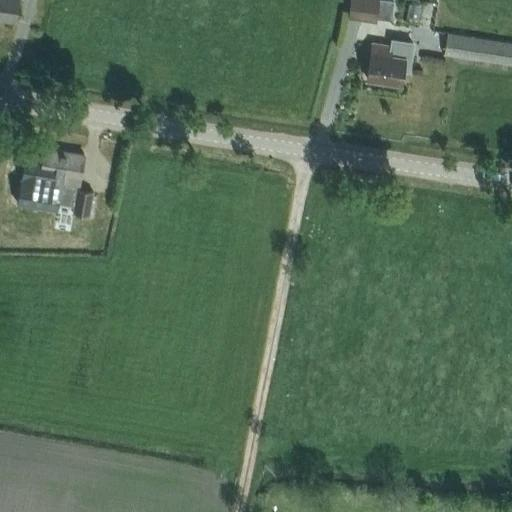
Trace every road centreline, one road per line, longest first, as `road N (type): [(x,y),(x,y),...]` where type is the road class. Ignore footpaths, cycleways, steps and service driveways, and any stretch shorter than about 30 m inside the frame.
road 1 (tertiary): [(511,178),(0,103)]
road 2 (track): [(306,149),(232,511)]
